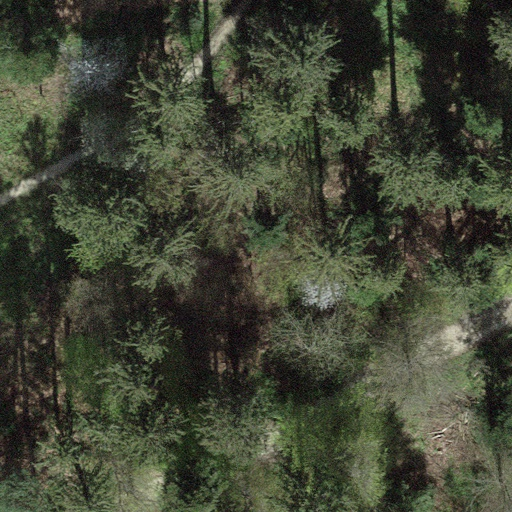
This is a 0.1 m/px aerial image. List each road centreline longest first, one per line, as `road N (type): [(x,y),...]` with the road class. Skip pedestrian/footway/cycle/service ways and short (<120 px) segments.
road 1 (track): [(511,310),(265,457),(138,511)]
road 2 (track): [(236,0),(189,64),(0,205)]
